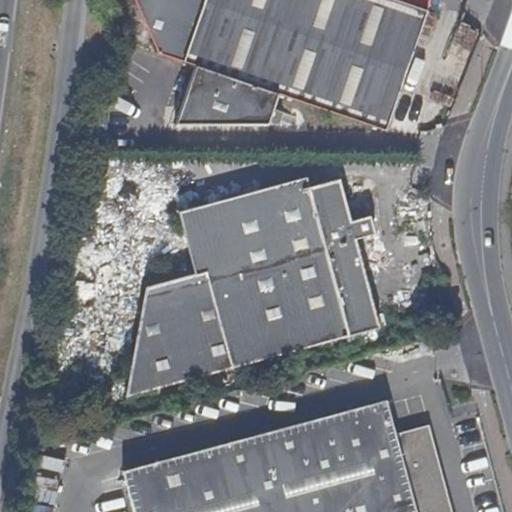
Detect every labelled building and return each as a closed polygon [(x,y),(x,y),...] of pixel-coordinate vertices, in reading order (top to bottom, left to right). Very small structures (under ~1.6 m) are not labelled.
[(389,0),(132,0),(155,48),(186,62),(196,66),(176,127),(268,127),(263,98),(389,133),(428,13),(389,0)] [(431,0),(389,0),(428,13),(431,0)] [(380,329),(356,241),(371,236),(366,218),(350,224),(338,181),(193,221),(210,284),(234,368),(380,329)] [(234,368),(210,284),(161,298),(128,387),(125,397),(234,368)] [(453,511),(430,427),(396,435),(387,403),(124,473),(134,511),(453,511)]
